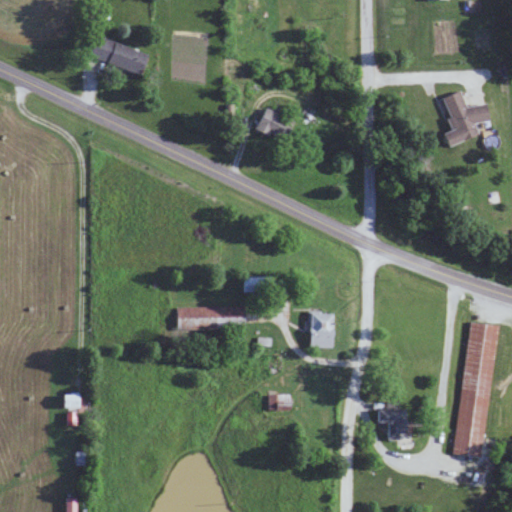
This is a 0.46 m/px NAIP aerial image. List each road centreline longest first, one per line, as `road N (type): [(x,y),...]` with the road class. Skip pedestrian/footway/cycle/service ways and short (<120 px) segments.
road 1 (secondary): [(0,67),(333,228),(511,296)]
road 2 (residential): [(338,511),(340,429),(373,244)]
road 3 (residential): [(358,238),(368,199),(362,0)]
